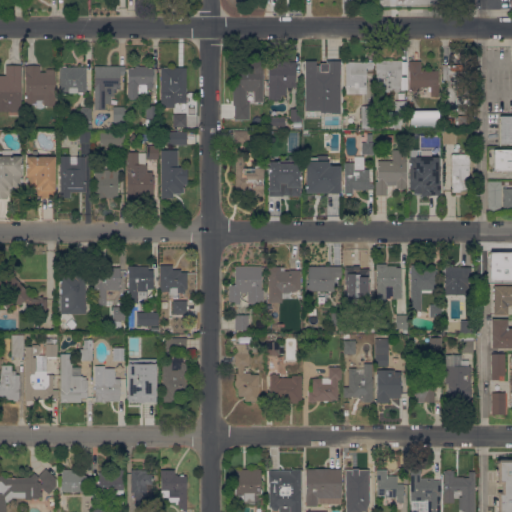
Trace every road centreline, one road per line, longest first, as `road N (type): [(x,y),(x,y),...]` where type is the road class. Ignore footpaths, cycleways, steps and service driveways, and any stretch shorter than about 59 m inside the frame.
road 1 (residential): [(511,229),(0,230)]
road 2 (residential): [(511,28),(0,27)]
road 3 (residential): [(209,511),(210,0)]
road 4 (residential): [(511,435),(0,434)]
